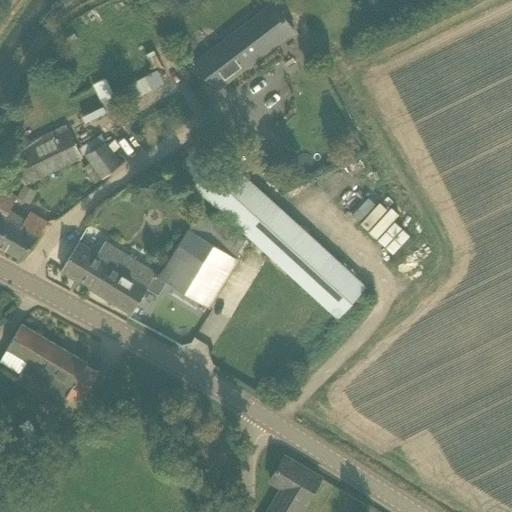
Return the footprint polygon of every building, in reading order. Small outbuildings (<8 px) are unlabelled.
[(294,30),(274,3),(195,63),(216,90),(294,30)] [(157,68),(127,86),(134,97),(164,79),(157,68)] [(108,114),(124,106),(117,91),(113,93),(106,78),(93,84),(108,114)] [(23,145),(25,152),(13,158),(25,184),(81,157),(65,124),(23,145)] [(85,155),(91,163),(103,179),(122,164),(105,141),(85,155)] [(191,186),(236,226),(339,317),(366,288),(218,157),(191,186)] [(47,222),(30,212),(25,220),(11,211),(16,200),(0,191),(0,246),(20,258),(39,236),(47,222)] [(200,212),(159,277),(209,307),(239,259),(236,257),(246,240),(200,212)] [(132,313),(155,274),(105,243),(98,255),(78,243),(62,270),(132,313)] [(22,324),(7,349),(0,360),(0,362),(21,374),(16,381),(63,410),(70,399),(79,405),(99,372),(86,365),(87,363),(22,324)] [(28,419),(0,436),(0,463),(40,438),(28,419)] [(283,487),(268,511),(300,511),(321,478),(285,457),(270,481),(283,487)]
